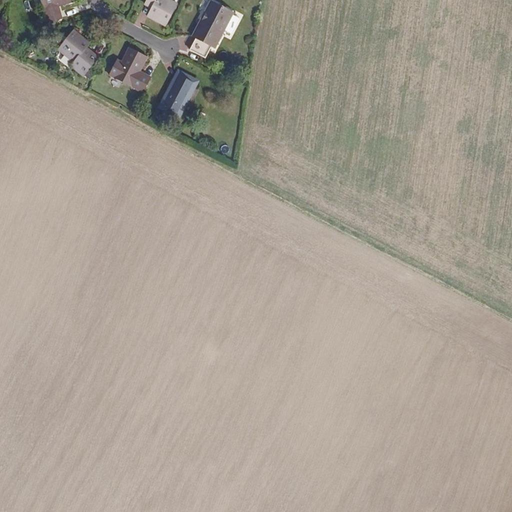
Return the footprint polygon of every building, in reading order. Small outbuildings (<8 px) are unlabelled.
[(41,0),(47,21),(61,17),(58,6),(76,0),(75,0),(41,0)] [(148,0),(153,2),(148,14),(166,24),(177,2),(172,0),(148,0)] [(208,12),(196,36),(190,48),(205,56),(211,44),(214,46),(233,11),(212,0),(209,0),(204,11),(208,12)] [(192,34),(196,36),(208,12),(204,11),(192,34)] [(77,27),(60,45),(75,60),(72,62),(83,73),(95,60),(85,49),(92,41),(77,27)] [(117,60),(110,73),(144,91),(150,78),(140,72),(148,56),(129,47),(121,62),(117,60)] [(197,80),(180,71),(162,105),(180,114),(197,80)]
